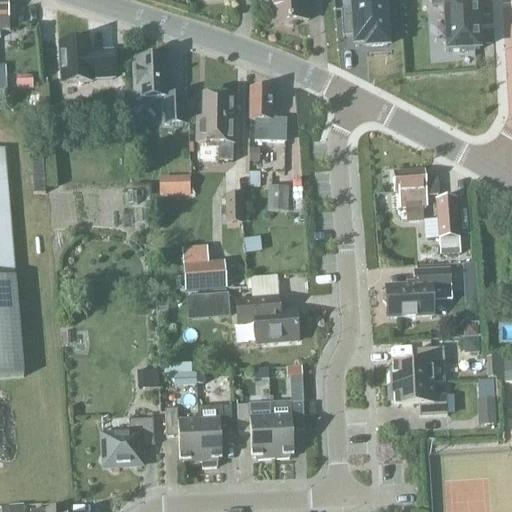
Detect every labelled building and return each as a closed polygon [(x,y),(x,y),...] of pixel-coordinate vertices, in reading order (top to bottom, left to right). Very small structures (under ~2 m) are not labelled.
[(0,0),(0,39),(1,40),(1,33),(10,32),(8,0),(0,0)] [(270,0),(273,25),(309,22),(306,0),(270,0)] [(387,47),(384,0),(370,0),(353,1),(354,11),(342,11),(343,39),(355,38),(356,46),(366,45),(366,48),(387,47)] [(458,0),(432,0),(432,8),(444,7),(447,53),(477,52),(480,52),(479,50),(478,34),(479,34),(479,31),(478,32),(477,23),(478,23),(478,21),(477,21),(476,5),(477,5),(477,3),(474,3),(474,4),(458,5),(458,0)] [(63,45),(57,45),(59,83),(94,82),(94,78),(115,77),(114,51),(93,52),(92,43),(63,45)] [(169,60),(135,61),(136,101),(163,100),(165,127),(187,126),(186,98),(170,99),(169,60)] [(286,122),(272,122),(273,90),(251,90),(250,122),(256,122),(256,143),(286,144),(286,122)] [(234,98),(204,97),(204,121),(198,121),(198,145),(219,145),(219,164),(233,164),(233,146),(234,146),(234,98)] [(7,151),(0,151),(0,378),(26,377),(7,151)] [(425,172),(394,173),(395,194),(399,194),(401,210),(406,210),(407,224),(424,223),(423,209),(428,208),(427,197),(440,197),(438,179),(433,179),(426,180),(425,172)] [(129,177),(98,176),(97,218),(128,220),(129,177)] [(289,190),(269,189),(268,213),(288,213),(289,190)] [(243,198),(227,198),(227,226),(243,226),(243,198)] [(440,201),(437,201),(437,208),(438,223),(440,241),(441,257),(461,256),(460,240),(457,199),(440,201)] [(208,267),(183,269),(185,295),(226,292),(224,266),(208,267)] [(280,268),(257,269),(258,288),(280,287),(280,268)] [(387,321),(433,319),(432,303),(450,302),(449,272),(415,274),(415,288),(385,290),(386,293),(382,297),(382,304),(386,307),(387,321)] [(230,296),(209,298),(211,321),(231,320),(230,296)] [(298,343),(296,313),(279,314),(278,300),(236,303),(237,326),(254,325),(255,346),(298,343)] [(480,329),(481,317),(467,316),(466,328),(480,329)] [(390,388),(433,386),(445,385),(444,365),(444,350),(416,352),(417,366),(392,367),(392,370),(390,371),(390,388)] [(306,369),(307,358),(291,357),(290,369),(306,369)] [(511,360),(502,361),(504,386),(511,385),(511,360)] [(162,361),(147,362),(148,381),(162,380),(162,361)] [(205,385),(205,375),(197,375),(197,385),(205,385)] [(433,386),(390,388),(391,405),(394,405),(394,409),(419,408),(420,420),(447,418),(446,397),(433,398),(433,386)] [(496,426),(496,417),(495,401),(478,402),(478,417),(479,427),(496,426)] [(304,433),(303,417),(303,405),(270,407),(270,419),(272,462),(290,461),(290,458),(293,458),(292,433),(304,433)] [(272,462),(270,419),(270,407),(237,408),(238,436),(250,435),(251,460),(255,460),(255,463),(272,462)] [(209,410),(198,410),(198,423),(200,465),(218,464),(218,462),(221,462),(220,437),(232,436),(231,417),(231,408),(209,410)] [(200,465),(198,423),(178,424),(177,411),(165,412),(166,439),(178,439),(179,464),(183,463),(183,466),(200,465)] [(130,432),(100,434),(103,470),(143,467),(142,449),(156,448),(154,420),(129,422),(130,432)]
